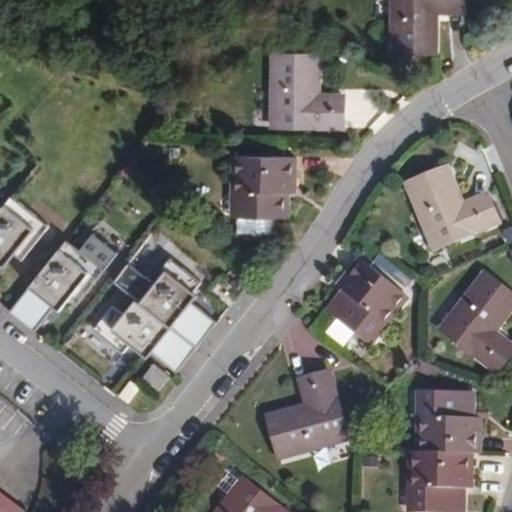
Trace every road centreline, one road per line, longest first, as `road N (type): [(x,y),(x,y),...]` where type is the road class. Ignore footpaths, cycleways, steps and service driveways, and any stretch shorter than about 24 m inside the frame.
road 1 (residential): [(484,80),(383,146),(158,455)]
road 2 (residential): [(0,332),(158,455)]
